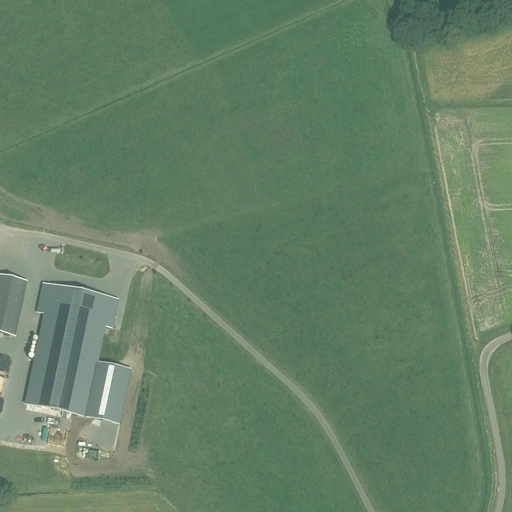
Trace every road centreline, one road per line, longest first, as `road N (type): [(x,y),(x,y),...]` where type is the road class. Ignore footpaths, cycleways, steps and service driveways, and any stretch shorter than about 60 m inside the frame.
road 1 (track): [(0,227),(154,265),(314,410),(371,511)]
road 2 (unclassified): [(497,511),(501,473),(483,357),(511,336)]
